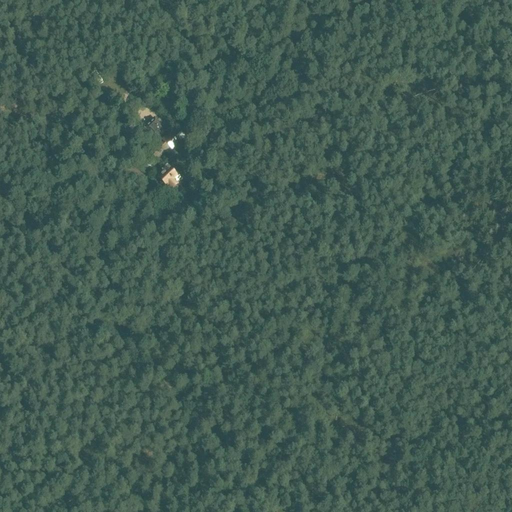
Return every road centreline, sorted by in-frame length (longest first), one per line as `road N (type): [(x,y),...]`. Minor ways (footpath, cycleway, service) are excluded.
road 1 (track): [(0,196),(281,511)]
road 2 (track): [(21,221),(55,216),(105,178),(131,171),(151,187),(142,215),(98,228)]
road 3 (track): [(0,109),(34,96),(63,101),(113,87),(145,115)]
